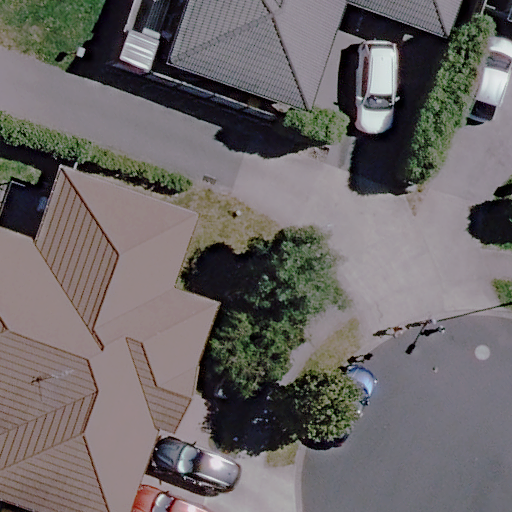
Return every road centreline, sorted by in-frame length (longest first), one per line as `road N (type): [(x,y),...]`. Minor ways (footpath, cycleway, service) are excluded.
road 1 (unknown): [(439,257),(0,76)]
road 2 (unknown): [(496,482),(439,257)]
road 3 (unknown): [(439,257),(510,62)]
